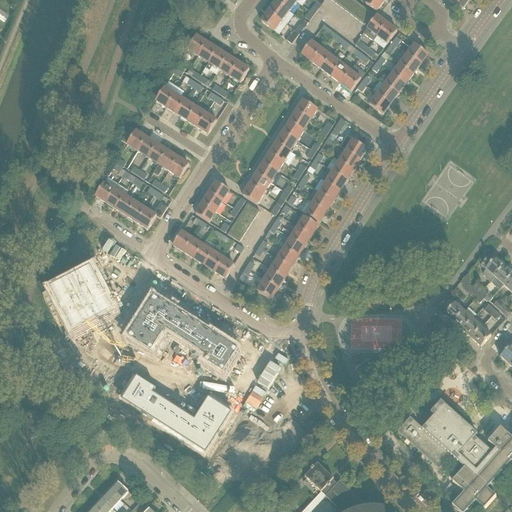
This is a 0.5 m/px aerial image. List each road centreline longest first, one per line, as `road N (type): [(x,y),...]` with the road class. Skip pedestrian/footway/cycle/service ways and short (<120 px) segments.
road 1 (tertiary): [(422,511),(337,415),(302,330)]
road 2 (tertiary): [(302,330),(322,265),(395,145)]
road 3 (residential): [(302,330),(268,330),(241,319),(153,262)]
road 4 (residential): [(395,145),(273,60)]
road 5 (residential): [(153,262),(222,151)]
